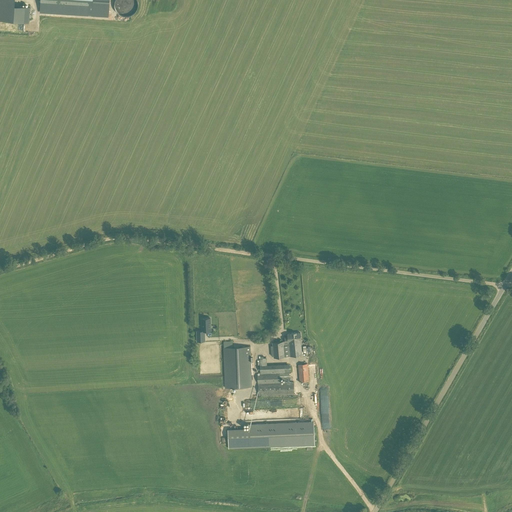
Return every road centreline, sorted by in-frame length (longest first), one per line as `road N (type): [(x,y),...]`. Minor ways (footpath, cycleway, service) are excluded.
road 1 (track): [(0,270),(112,238),(258,254)]
road 2 (tertiary): [(373,511),(503,287)]
road 3 (unclassified): [(503,287),(258,254)]
